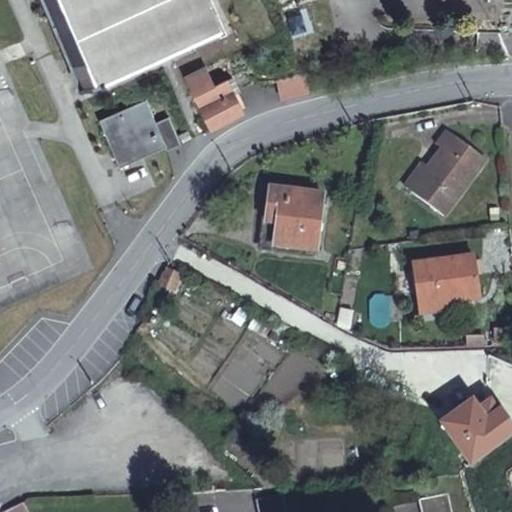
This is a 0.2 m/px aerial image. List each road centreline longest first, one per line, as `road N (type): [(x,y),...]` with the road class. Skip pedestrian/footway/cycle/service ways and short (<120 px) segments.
road 1 (residential): [(511,80),(450,82),(272,125),(229,148),(186,189),(75,344),(37,386),(0,410)]
road 2 (track): [(150,241),(361,353),(511,397)]
road 3 (unknown): [(36,0),(134,263)]
